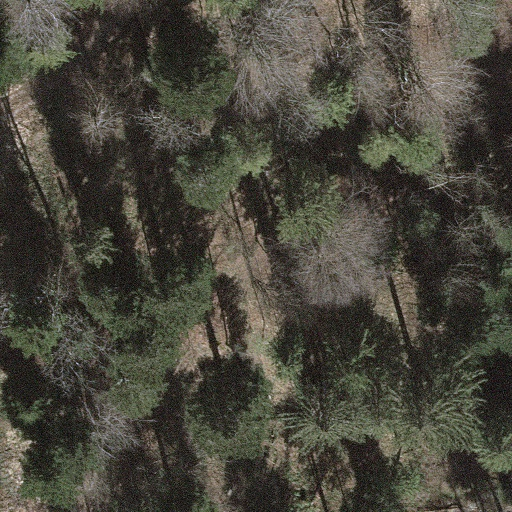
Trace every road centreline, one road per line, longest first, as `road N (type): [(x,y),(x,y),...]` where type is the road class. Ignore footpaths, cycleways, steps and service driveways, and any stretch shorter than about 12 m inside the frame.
road 1 (track): [(65,61),(43,194),(0,295)]
road 2 (track): [(117,0),(23,107),(0,122)]
